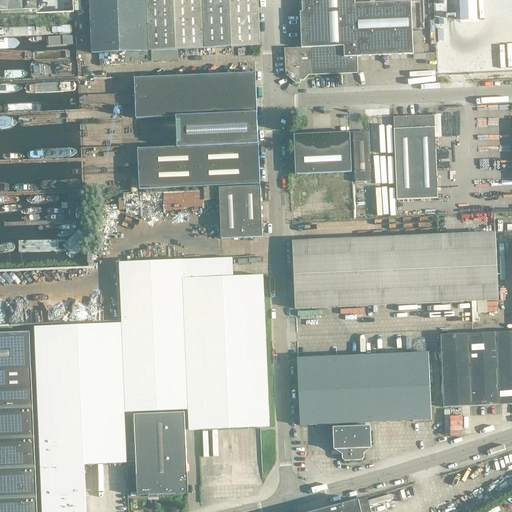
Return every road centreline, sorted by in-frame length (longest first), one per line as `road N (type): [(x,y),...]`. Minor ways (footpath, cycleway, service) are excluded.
road 1 (unclassified): [(288,503),(275,102)]
road 2 (unclassified): [(275,102),(511,92)]
road 3 (unclassified): [(288,503),(511,436)]
